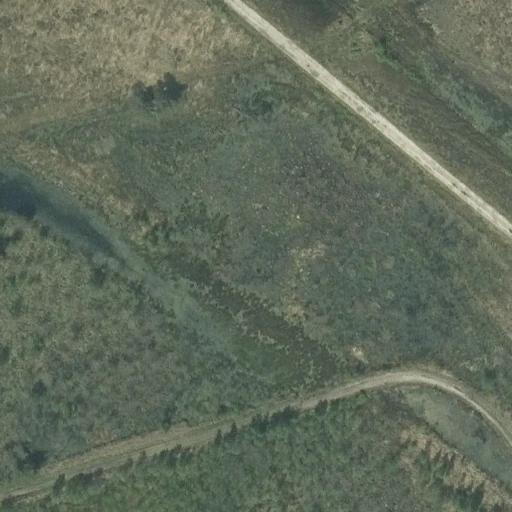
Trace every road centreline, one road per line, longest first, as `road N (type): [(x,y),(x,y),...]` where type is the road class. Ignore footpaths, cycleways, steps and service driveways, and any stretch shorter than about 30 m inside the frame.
road 1 (track): [(0,492),(395,377),(445,383),(494,416),(511,443)]
road 2 (track): [(230,0),(511,232)]
